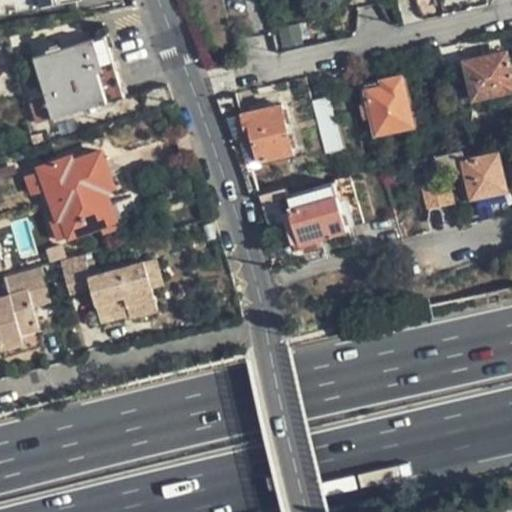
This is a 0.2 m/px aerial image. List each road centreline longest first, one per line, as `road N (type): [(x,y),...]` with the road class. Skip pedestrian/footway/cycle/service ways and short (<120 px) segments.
road 1 (residential): [(157,0),(256,285),(307,511)]
road 2 (motorway): [(511,339),(0,462)]
road 3 (motorway): [(119,511),(511,418)]
road 4 (residential): [(255,72),(511,10)]
road 5 (residential): [(511,231),(339,266)]
